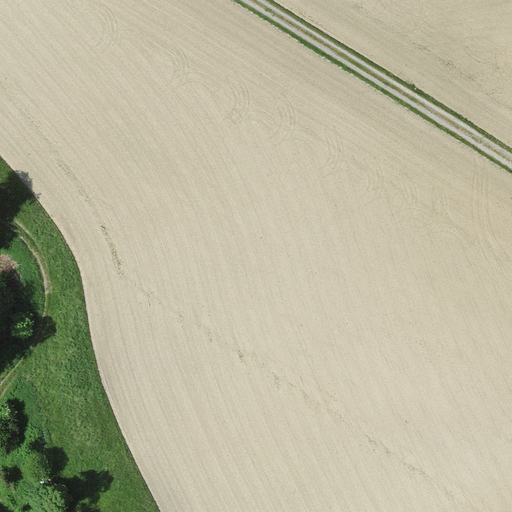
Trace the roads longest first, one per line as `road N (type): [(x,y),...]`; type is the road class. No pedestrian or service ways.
road 1 (track): [(511,165),(251,0)]
road 2 (track): [(0,215),(27,234),(48,302),(39,340),(0,388)]
